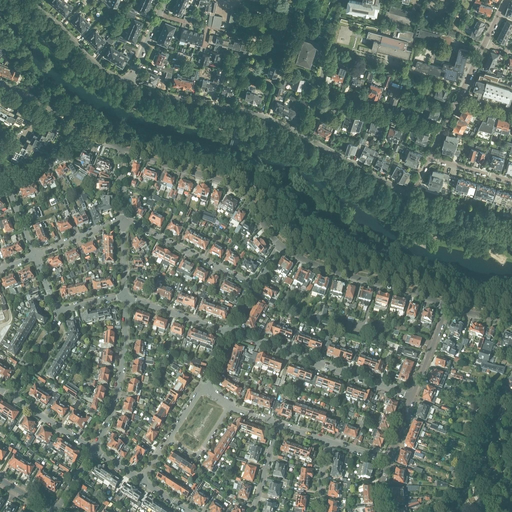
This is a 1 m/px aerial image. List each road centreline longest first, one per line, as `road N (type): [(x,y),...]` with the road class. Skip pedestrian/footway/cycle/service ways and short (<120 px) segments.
road 1 (residential): [(120,147),(240,188),(280,245)]
road 2 (residential): [(228,332),(411,396)]
road 3 (unclassified): [(301,135),(252,113),(129,84)]
road 4 (residential): [(280,245),(326,269),(447,305)]
road 5 (residential): [(301,135),(314,94),(441,129)]
road 6 (residential): [(94,450),(121,367),(124,295)]
road 7 (residential): [(122,219),(255,287)]
road 8 (residential): [(129,84),(87,57),(29,0)]
road 9 (unclassified): [(409,194),(301,135)]
